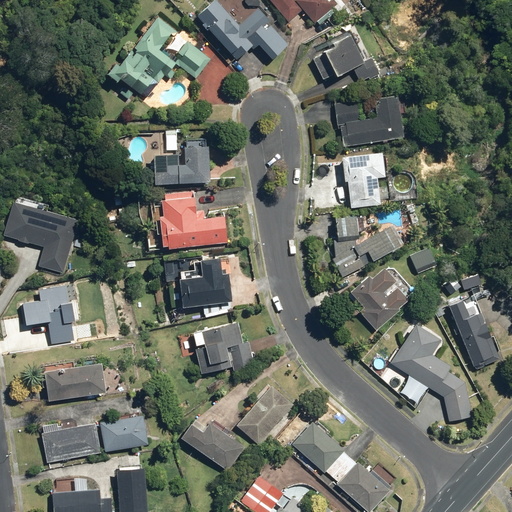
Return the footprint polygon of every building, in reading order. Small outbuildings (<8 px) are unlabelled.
[(217,0),(216,0),(200,16),(240,59),(260,41),(276,57),(291,43),(273,23),(272,19),(262,8),(242,27),(217,0)] [(272,0),(290,21),(305,9),(317,23),(340,2),(338,0),(272,0)] [(161,17),(119,70),(150,96),(178,61),(197,76),(210,59),(188,42),(176,56),(166,48),(180,31),(161,17)] [(366,60),(354,33),(340,44),(314,56),(325,79),(366,60)] [(360,99),(336,102),(339,127),(344,126),(346,144),(408,135),(402,92),(375,95),(377,114),(362,116),(360,99)] [(178,148),(178,128),(168,128),(168,148),(178,148)] [(212,143),(188,144),(189,162),(182,162),(182,153),(160,154),(162,182),(214,179),(212,143)] [(386,151),(346,156),(348,180),(351,180),(354,206),(384,202),(381,175),(389,174),(386,151)] [(198,192),(165,194),(169,247),(231,243),(229,214),(200,216),(198,192)] [(80,219),(19,198),(6,234),(45,247),(38,267),(61,275),(80,219)] [(361,212),(339,214),(341,237),(336,238),(338,255),(334,257),(345,276),(367,263),(362,254),(372,249),(378,258),(405,243),(395,224),(359,244),(363,232),(361,212)] [(410,256),(418,273),(437,264),(429,248),(410,256)] [(222,258),(203,260),(202,257),(162,263),(165,282),(181,279),(185,307),(232,300),(228,273),(224,273),(222,258)] [(373,274),(353,290),(367,307),(364,313),(378,329),(414,298),(403,285),(401,279),(389,266),(373,274)] [(462,277),(465,289),(486,283),(482,271),(462,277)] [(453,294),(462,285),(455,277),(445,285),(453,294)] [(44,299),(27,302),(31,324),(47,321),(51,347),(79,342),(69,285),(42,289),(44,299)] [(466,299),(453,304),(475,366),(501,356),(485,312),(472,316),(466,299)] [(196,332),(205,372),(235,365),(237,369),(257,365),(251,340),(246,341),(241,321),(196,332)] [(445,337),(420,321),(394,361),(445,395),(451,420),(474,415),(468,381),(454,365),(434,353),(445,337)] [(107,361),(50,369),(55,399),(111,390),(107,361)] [(275,385),(240,424),(260,442),(296,403),(275,385)] [(148,413),(102,421),(108,452),(154,443),(148,413)] [(206,431),(196,423),(185,439),(231,472),(250,446),(214,420),(206,431)] [(316,420),(295,443),(371,511),(392,489),(316,420)] [(99,423),(44,432),(49,462),(104,452),(99,423)] [(149,465),(120,467),(123,511),(152,510),(149,465)] [(257,472),(239,500),(256,511),(273,511),(287,491),(257,472)] [(89,476),(77,477),(78,488),(90,486),(89,476)] [(104,511),(103,489),(55,492),(56,511),(104,511)] [(297,492),(279,511),(342,511),(326,498),(317,509),(297,492)]
